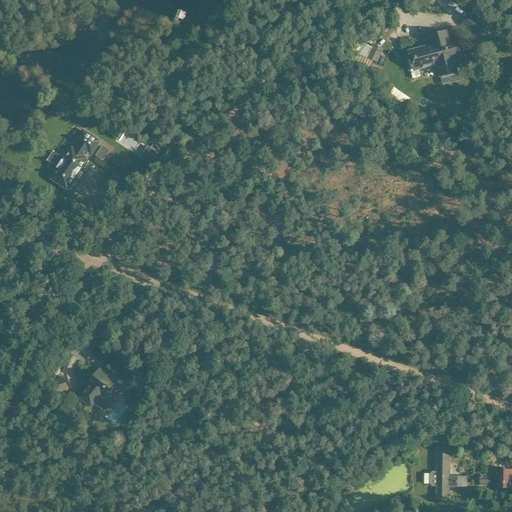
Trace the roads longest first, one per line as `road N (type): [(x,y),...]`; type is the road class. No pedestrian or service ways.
road 1 (residential): [(511,403),(90,262)]
road 2 (residential): [(90,262),(347,0)]
road 3 (track): [(0,440),(90,262)]
road 4 (residential): [(157,511),(0,460)]
